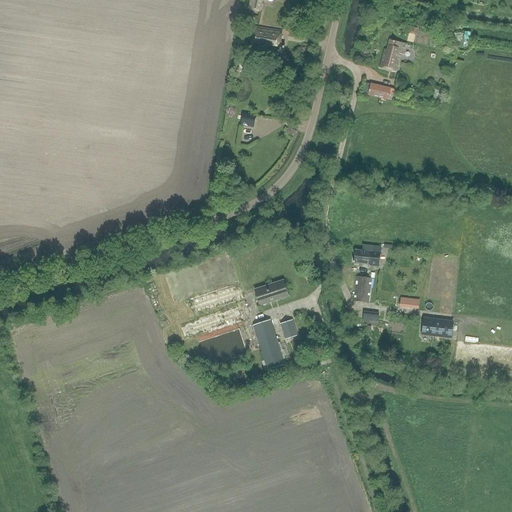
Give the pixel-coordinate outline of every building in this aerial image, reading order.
[(262,4),(262,0),(249,0),(248,10),(259,12),(259,11),(262,10),(263,4),(262,4)] [(281,51),(283,52),(285,43),(280,43),(283,31),(255,26),(250,51),(280,56),(281,51)] [(404,55),(407,44),(389,40),(387,49),(384,48),(379,69),(396,72),(400,54),(404,55)] [(371,84),(368,96),(388,100),(391,88),(371,84)] [(256,116),(242,113),(240,125),(253,128),(256,116)] [(363,245),(362,251),(356,250),(354,263),(370,265),(370,266),(379,267),(381,247),(363,245)] [(353,301),(369,303),(372,278),(356,277),(353,301)] [(244,281),(193,296),(199,318),(183,322),(188,340),(200,337),(201,340),(213,337),(212,332),(247,322),(242,303),(250,301),(244,281)] [(260,305),(289,296),(284,281),(255,290),(260,305)] [(418,309),(419,300),(401,298),(400,307),(418,309)] [(379,313),(364,311),(363,320),(378,322),(379,313)] [(424,318),(421,335),(452,339),(454,321),(424,318)] [(267,370),(285,364),(270,320),(253,326),(267,370)] [(285,340),(297,336),(293,320),(280,324),(285,340)]
